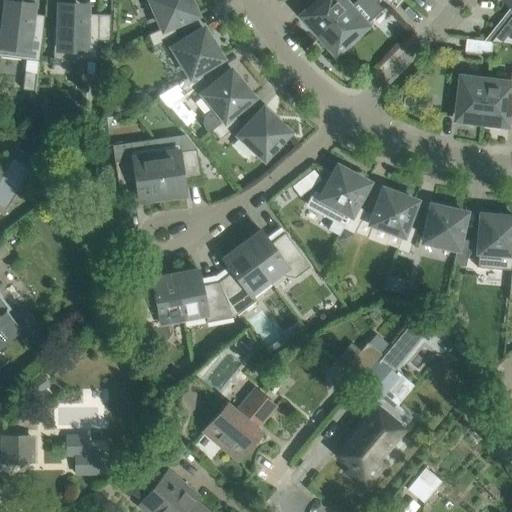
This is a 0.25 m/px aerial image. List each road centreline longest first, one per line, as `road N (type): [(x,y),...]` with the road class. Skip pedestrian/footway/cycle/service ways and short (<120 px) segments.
road 1 (residential): [(161,236),(249,194),(351,111)]
road 2 (residential): [(511,165),(427,151),(351,111)]
road 3 (residential): [(351,111),(459,0)]
road 4 (residential): [(351,111),(309,81),(248,0)]
